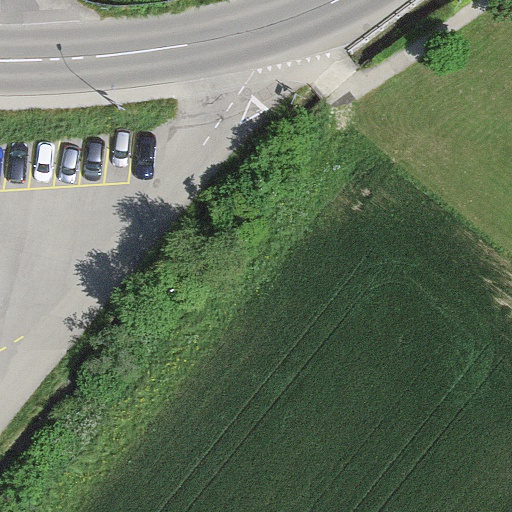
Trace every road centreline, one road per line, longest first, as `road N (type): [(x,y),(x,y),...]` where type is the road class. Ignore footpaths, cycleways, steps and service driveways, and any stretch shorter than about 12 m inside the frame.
road 1 (residential): [(0,403),(288,32)]
road 2 (secondary): [(0,66),(196,54),(288,32)]
